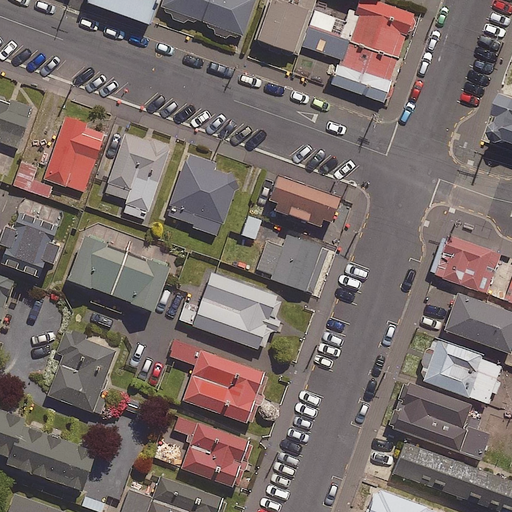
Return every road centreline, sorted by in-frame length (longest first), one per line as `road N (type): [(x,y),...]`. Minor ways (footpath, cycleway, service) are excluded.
road 1 (unclassified): [(0,16),(413,166)]
road 2 (residential): [(292,511),(413,166)]
road 3 (residential): [(413,166),(472,0)]
